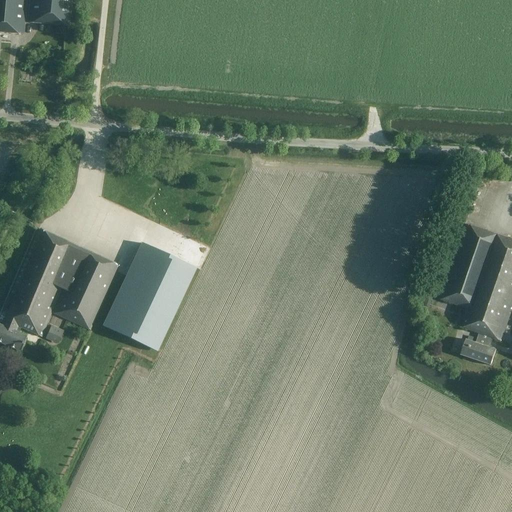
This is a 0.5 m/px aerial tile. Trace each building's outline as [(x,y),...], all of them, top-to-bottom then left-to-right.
[(0,0),(0,32),(22,34),(24,0),(28,0),(27,22),(26,22),(67,25),(68,0),(0,0)] [(511,239),(465,224),(445,280),(439,299),(465,308),(459,327),(479,334),(476,343),(466,340),(461,355),(492,365),(497,349),(491,347),(494,338),(503,341),(511,313),(511,239)] [(53,313),(91,329),(119,266),(39,229),(4,310),(8,312),(2,326),(0,325),(0,342),(20,351),(26,336),(18,333),(20,327),(41,337),(61,289),(63,290),(53,313)] [(142,243),(103,326),(134,341),(157,352),(196,269),(180,261),(142,243)] [(45,339),(58,344),(64,331),(51,325),(45,339)]
